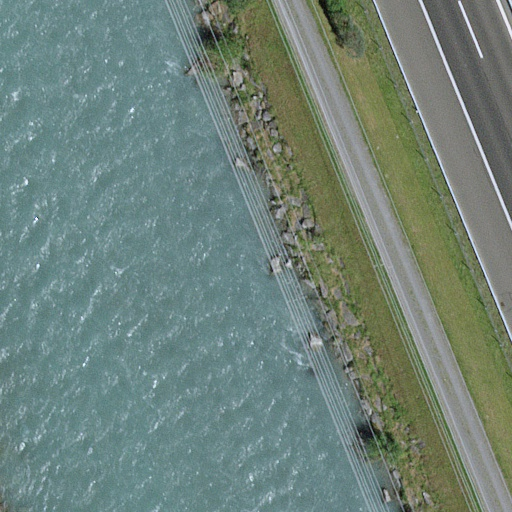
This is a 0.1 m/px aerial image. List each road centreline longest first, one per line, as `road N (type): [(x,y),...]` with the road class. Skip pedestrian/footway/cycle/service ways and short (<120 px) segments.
road 1 (track): [(497,511),(289,0)]
road 2 (motorway): [(461,0),(511,125)]
